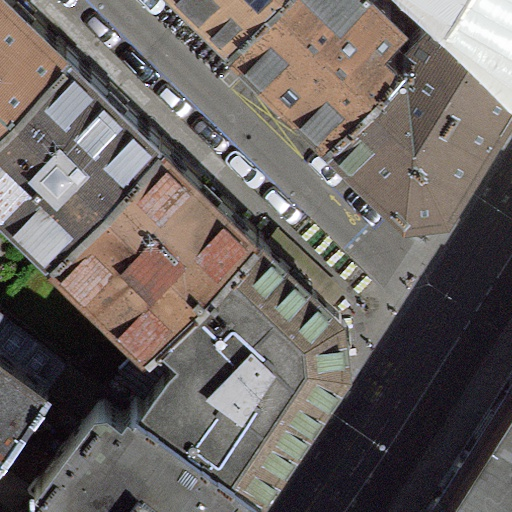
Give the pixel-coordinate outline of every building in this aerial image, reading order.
[(0,0),(0,118),(71,46),(22,0),(0,0)] [(196,0),(232,35),(267,0),(196,0)] [(332,132),(398,63),(398,50),(386,40),(407,19),(387,0),(267,0),(232,35),(332,132)] [(398,63),(332,132),(410,207),(451,200),(511,98),(511,58),(507,53),(456,0),(443,0),(410,35),(409,63),(398,63)] [(511,0),(456,0),(507,53),(511,44),(511,0)] [(0,195),(55,249),(166,134),(71,46),(0,118),(0,195)] [(166,325),(259,230),(166,134),(55,249),(151,341),(166,325)] [(0,306),(1,307),(55,249),(0,195),(0,306)] [(186,345),(145,400),(262,486),(347,360),(341,308),(259,230),(166,325),(186,345)] [(1,307),(0,306),(0,345),(49,383),(68,358),(1,307)] [(47,386),(49,383),(0,345),(0,452),(13,435),(47,386)] [(92,376),(68,358),(49,383),(47,386),(87,415),(98,399),(82,388),(92,376)] [(511,511),(511,381),(446,483),(492,511),(511,511)] [(48,511),(242,511),(262,486),(145,400),(136,394),(125,412),(108,399),(98,399),(87,415),(51,462),(36,481),(36,489),(56,502),(48,511)] [(0,452),(0,500),(15,511),(48,511),(56,502),(36,489),(36,481),(51,462),(13,435),(0,452)] [(492,511),(446,483),(426,511),(492,511)] [(15,511),(0,500),(0,511),(15,511)]
